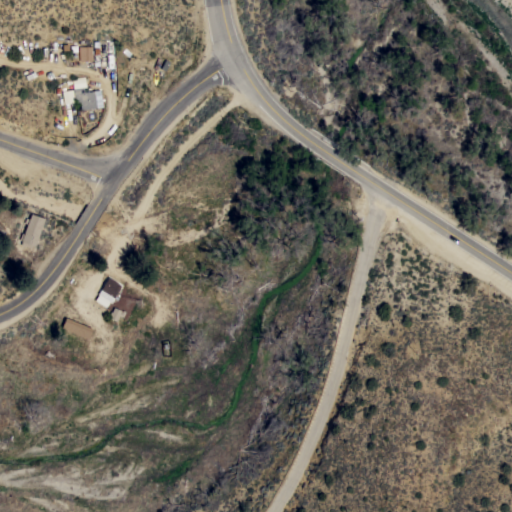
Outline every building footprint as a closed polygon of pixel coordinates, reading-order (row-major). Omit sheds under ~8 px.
[(91,45),(92,60),(79,61),(78,46),(91,45)] [(63,104),(61,91),(73,89),(71,79),(84,77),(86,88),(83,88),(84,91),(99,89),(102,106),(81,109),(79,101),(75,102),(63,104)] [(34,245),(32,244),(31,248),(20,244),(21,240),(19,239),(21,232),(23,233),(27,223),(23,222),(25,217),(28,218),(31,213),(44,218),(34,245)] [(108,276),(118,282),(118,283),(121,285),(113,297),(109,295),(107,298),(101,294),(103,291),(100,289),(108,276)] [(110,314),(109,313),(110,311),(111,311),(113,306),(124,311),(120,322),(108,317),(110,314)] [(65,317),(92,328),(87,338),(61,327),(65,317)]
